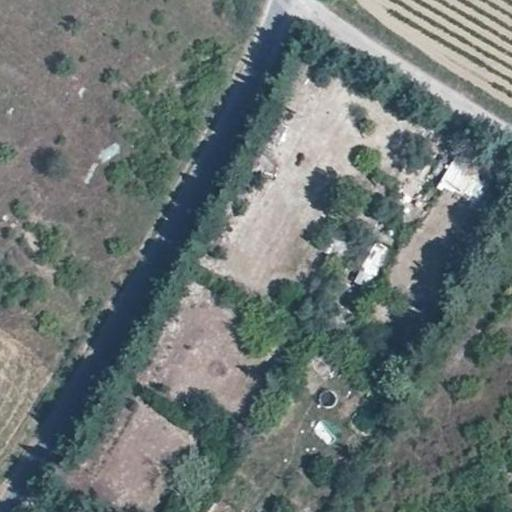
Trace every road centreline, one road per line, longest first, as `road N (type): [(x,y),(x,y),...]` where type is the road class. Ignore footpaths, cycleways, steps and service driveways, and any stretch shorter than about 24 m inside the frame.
road 1 (tertiary): [(6,511),(124,329),(214,169),(290,0)]
road 2 (unclassified): [(511,131),(300,0)]
